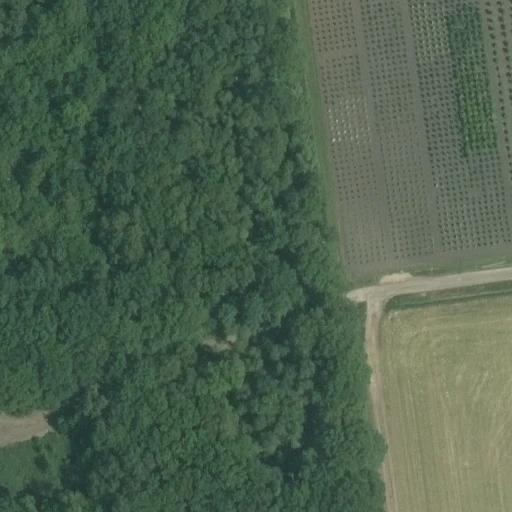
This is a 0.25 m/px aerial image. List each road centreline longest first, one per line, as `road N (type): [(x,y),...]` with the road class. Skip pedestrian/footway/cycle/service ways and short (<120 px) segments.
road 1 (track): [(46,414),(136,368),(286,328),(345,301)]
road 2 (unclassified): [(345,301),(511,274)]
